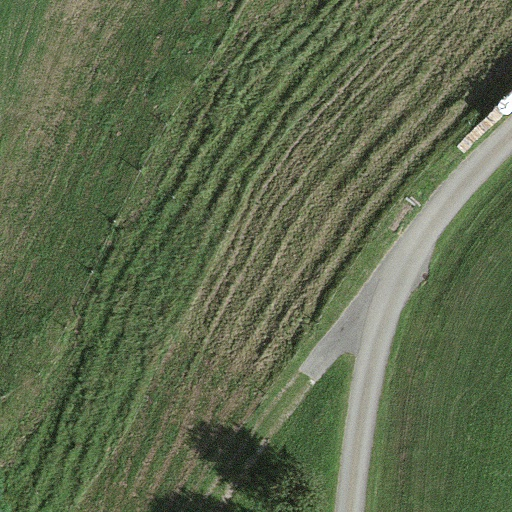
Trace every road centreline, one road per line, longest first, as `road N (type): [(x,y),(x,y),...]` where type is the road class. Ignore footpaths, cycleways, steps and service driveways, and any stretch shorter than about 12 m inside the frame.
road 1 (residential): [(349,511),(364,390),(392,289),(435,216),(511,134)]
road 2 (track): [(210,511),(307,374),(392,289)]
